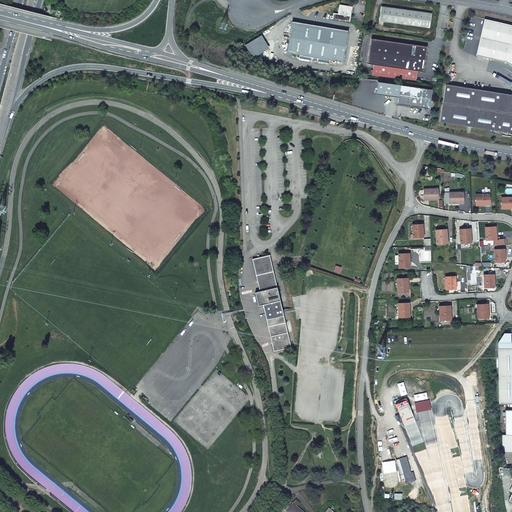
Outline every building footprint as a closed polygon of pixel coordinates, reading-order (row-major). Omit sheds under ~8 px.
[(340,5),(338,14),(334,14),(333,19),(350,21),(352,7),(340,5)] [(381,7),(379,21),(430,28),(431,14),(381,7)] [(484,19),(476,55),(494,59),(499,22),(484,19)] [(343,62),(348,32),(293,22),(287,53),(343,62)] [(511,25),(499,22),(494,59),(507,62),(511,65),(511,25)] [(371,39),(368,64),(374,65),(372,76),(416,82),(417,71),(424,72),(427,47),(371,39)] [(378,82),(376,94),(399,97),(400,85),(378,82)] [(445,84),(439,122),(483,128),(489,91),(445,84)] [(429,109),(432,90),(400,85),(399,97),(398,104),(429,109)] [(511,94),(489,91),(483,128),(510,132),(511,132),(511,94)] [(438,189),(424,189),(424,200),(428,200),(428,199),(438,199),(438,189)] [(463,192),(449,193),(449,203),(459,203),(464,203),(463,192)] [(476,195),(476,205),(480,205),(490,205),(490,194),(476,195)] [(511,197),(501,198),(502,209),(511,208),(511,207),(511,197)] [(412,225),(413,238),(423,237),(422,233),(423,233),(422,224),(412,225)] [(495,227),(485,228),(486,240),(496,240),(495,235),(496,235),(495,227)] [(435,230),(437,244),(447,243),(447,239),(446,229),(435,230)] [(459,230),(461,244),(471,243),(471,238),(470,229),(459,230)] [(494,250),(495,263),(504,262),(504,258),(505,258),(504,249),(494,250)] [(399,263),(399,268),(410,267),(409,258),(409,253),(398,254),(398,255),(399,263)] [(260,293),(256,293),(259,306),(263,306),(274,352),(291,348),(270,256),(253,260),(260,293)] [(484,275),(484,288),(494,287),(494,279),(493,279),(493,275),(484,275)] [(445,277),(446,290),(456,289),(456,281),(455,281),(455,276),(445,277)] [(397,279),(397,293),(408,292),(407,283),(408,282),(407,278),(397,279)] [(398,303),(399,318),(409,317),(409,313),(409,303),(398,303)] [(488,304),(477,305),(478,319),(488,318),(488,314),(488,304)] [(439,306),(440,321),(451,320),(450,316),(451,316),(450,306),(439,306)] [(511,343),(511,333),(504,333),(498,343),(511,343)] [(499,404),(511,403),(511,348),(498,349),(499,404)] [(404,474),(409,473),(405,457),(400,459),(404,474)] [(285,504),(282,508),(286,511),(302,511),(296,507),(299,503),(295,500),(289,507),(285,504)]
